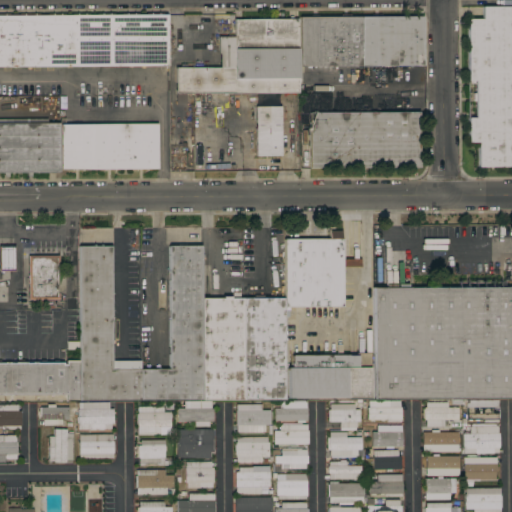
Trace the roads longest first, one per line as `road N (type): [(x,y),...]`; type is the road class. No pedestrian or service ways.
road 1 (tertiary): [(0,197),(511,194)]
road 2 (residential): [(444,0),(446,194)]
